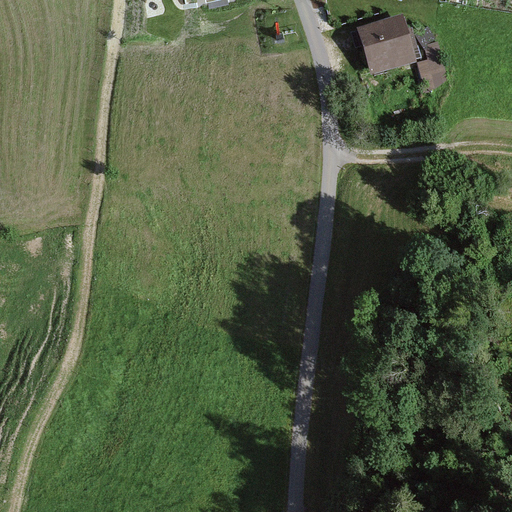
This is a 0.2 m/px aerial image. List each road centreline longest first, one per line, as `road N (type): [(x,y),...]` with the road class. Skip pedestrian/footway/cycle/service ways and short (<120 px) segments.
road 1 (track): [(18,511),(72,368),(88,296),(123,0)]
road 2 (track): [(331,154),(297,511)]
road 3 (track): [(511,149),(331,154)]
road 4 (track): [(302,0),(326,87),(331,154)]
